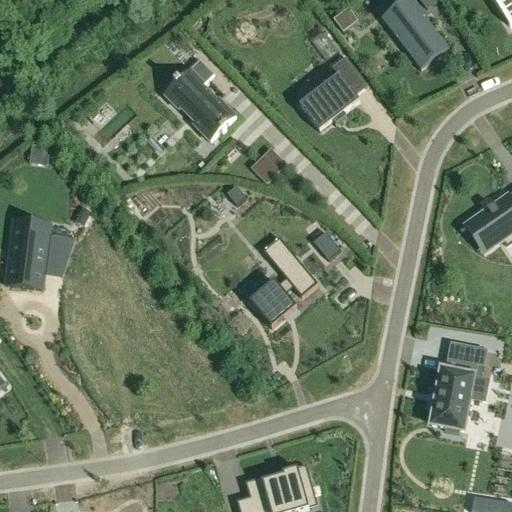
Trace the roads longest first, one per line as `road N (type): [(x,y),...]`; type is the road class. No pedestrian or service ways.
road 1 (residential): [(0,485),(207,447),(384,399)]
road 2 (residential): [(384,399),(438,140),(475,108),(511,91)]
